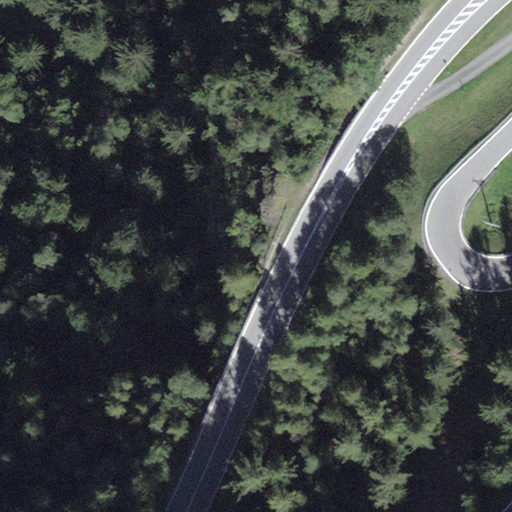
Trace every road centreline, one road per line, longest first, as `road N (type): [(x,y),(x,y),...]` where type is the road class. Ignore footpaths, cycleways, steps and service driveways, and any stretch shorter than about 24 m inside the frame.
road 1 (secondary): [(186,511),(293,271),(393,102)]
road 2 (tertiary): [(511,133),(465,179),(444,223),(458,262),(477,274),(511,272)]
road 3 (unclassified): [(393,102),(414,103),(443,89),(511,41)]
road 4 (secondary): [(393,102),(478,0)]
